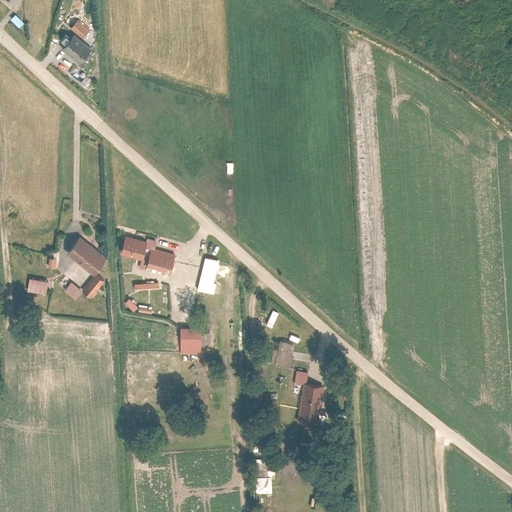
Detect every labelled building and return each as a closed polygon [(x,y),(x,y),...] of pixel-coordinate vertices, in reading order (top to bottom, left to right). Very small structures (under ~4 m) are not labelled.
[(23,22),(15,15),(11,20),(18,27),(23,22)] [(81,38),(89,29),(78,19),(70,28),(81,38)] [(91,48),(75,35),(63,49),(79,62),(91,48)] [(125,235),(121,252),(141,258),(146,240),(125,235)] [(105,258),(80,237),(68,252),(92,273),(105,258)] [(151,248),(154,249),(156,241),(147,238),(146,240),(141,258),(139,266),(146,268),(147,266),(151,248)] [(151,248),(147,266),(170,272),(175,254),(154,249),(151,248)] [(206,257),(198,289),(214,293),(217,283),(213,282),(219,261),(206,257)] [(104,281),(95,274),(83,290),(92,297),(104,281)] [(29,291),(47,292),(49,279),(30,278),(29,291)] [(65,290),(75,298),(82,290),(71,282),(65,290)] [(137,307),(129,299),(125,303),(132,311),(137,307)] [(274,327),(279,311),(273,309),(268,325),(274,327)] [(201,327),(181,327),(181,353),(200,353),(200,344),(201,331),(201,327)] [(201,331),(200,344),(211,344),(211,331),(201,331)] [(280,340),(278,365),(290,366),(292,341),(280,340)] [(292,398),(300,399),(303,383),(306,383),(307,372),(296,370),(292,398)] [(317,423),(323,386),(306,383),(303,383),(300,399),(297,420),(317,423)] [(255,492),(272,492),(271,458),(254,459),(255,492)]
